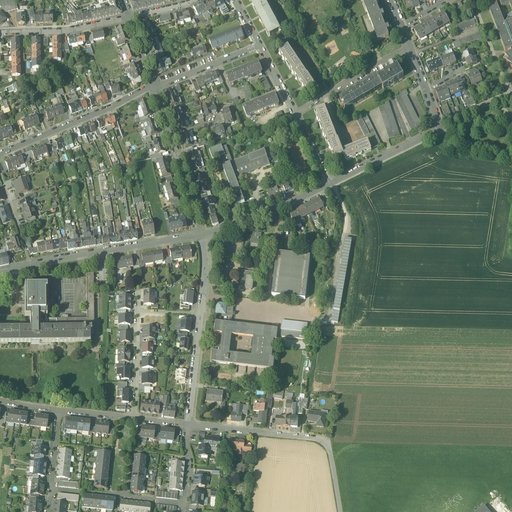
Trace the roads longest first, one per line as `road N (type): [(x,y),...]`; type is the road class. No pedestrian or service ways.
road 1 (residential): [(187,425),(324,441),(340,511)]
road 2 (residential): [(0,272),(200,235)]
road 3 (residential): [(152,87),(0,154)]
road 4 (residential): [(152,87),(200,235)]
road 5 (residential): [(200,235),(328,184)]
road 6 (residential): [(409,47),(294,114)]
road 7 (residential): [(0,32),(61,32),(130,19)]
road 8 (residential): [(439,125),(328,184)]
